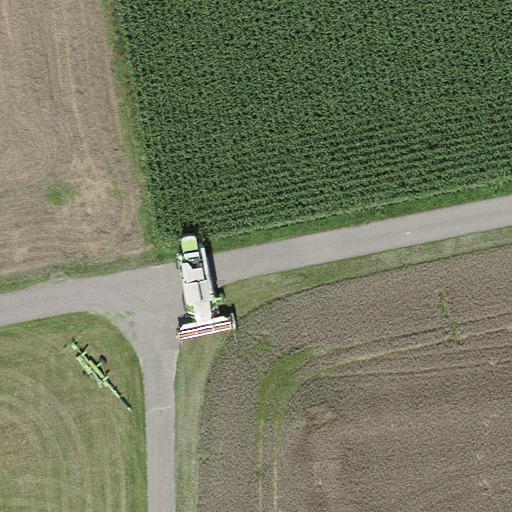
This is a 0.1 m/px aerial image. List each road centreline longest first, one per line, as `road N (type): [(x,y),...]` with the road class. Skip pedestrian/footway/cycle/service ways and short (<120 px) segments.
road 1 (unclassified): [(0,323),(511,221)]
road 2 (track): [(166,291),(167,511)]
